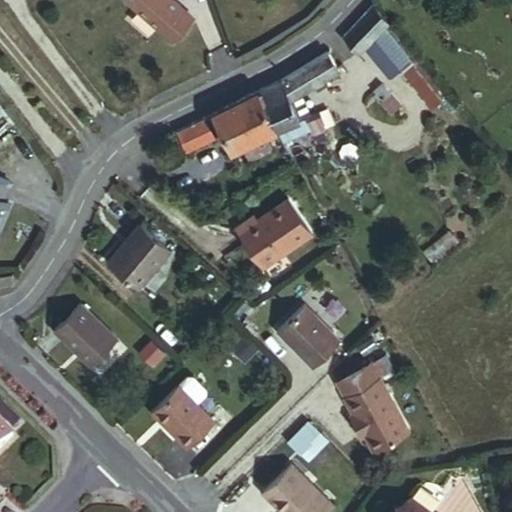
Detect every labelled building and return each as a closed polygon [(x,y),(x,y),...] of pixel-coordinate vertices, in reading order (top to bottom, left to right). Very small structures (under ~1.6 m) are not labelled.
[(193,18),(172,0),(125,0),(172,42),(193,18)] [(358,53),(388,24),(373,4),(343,35),(358,53)] [(408,58),(389,35),(374,48),(391,69),(397,66),(408,58)] [(291,99),(339,71),(327,51),(282,79),(257,91),(277,129),(282,140),(309,130),(304,117),(299,119),(291,99)] [(420,73),(408,58),(397,66),(410,81),(420,73)] [(432,89),(420,73),(410,81),(423,97),(432,89)] [(381,101),(391,93),(382,83),(373,92),(381,101)] [(442,101),(432,89),(423,97),(432,109),(442,101)] [(277,129),(257,91),(213,113),(220,126),(223,133),(232,150),(241,146),(265,134),(277,129)] [(401,105),(391,93),(381,101),(378,104),(388,116),(401,105)] [(212,131),(220,126),(213,113),(175,130),(178,134),(183,143),(187,150),(215,137),(212,131)] [(223,133),(220,126),(212,131),(215,137),(223,133)] [(183,143),(178,134),(166,141),(171,150),(183,143)] [(272,147),(265,134),(241,146),(248,158),(272,147)] [(1,217),(8,200),(3,197),(10,183),(0,177),(0,223),(2,218),(1,217)] [(263,266),(312,232),(288,197),(257,219),(259,222),(240,235),(263,266)] [(240,235),(259,222),(257,219),(254,214),(235,227),(240,235)] [(138,288),(171,249),(139,223),(107,262),(138,288)] [(0,283),(16,281),(15,276),(15,271),(0,272),(0,283)] [(91,365),(117,338),(79,302),(54,329),(91,365)] [(341,340),(305,302),(278,327),(313,365),(341,340)] [(241,332),(232,349),(248,358),(257,340),(241,332)] [(375,378),(367,363),(339,379),(347,393),(375,378)] [(215,421),(198,404),(206,396),(207,389),(194,375),(187,375),(151,410),(189,448),(215,421)] [(409,431),(379,376),(375,378),(347,393),(344,395),(353,413),(349,415),(357,430),(362,427),(365,433),(374,450),(409,431)] [(0,450),(13,437),(0,424),(0,450)] [(365,433),(362,427),(357,430),(360,436),(365,433)] [(327,511),(334,505),(290,462),(262,490),(284,511),(327,511)] [(431,511),(432,511),(410,495),(397,511),(431,511)]
